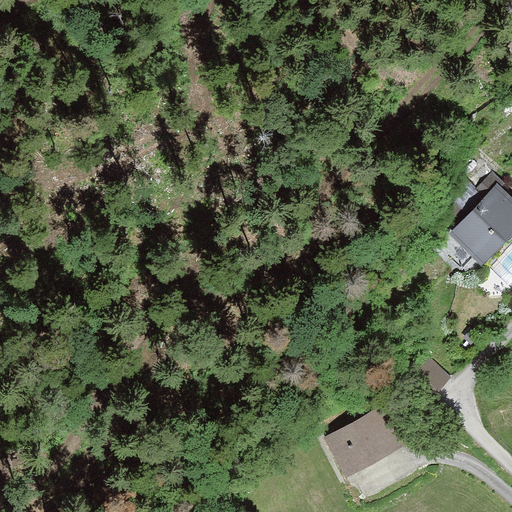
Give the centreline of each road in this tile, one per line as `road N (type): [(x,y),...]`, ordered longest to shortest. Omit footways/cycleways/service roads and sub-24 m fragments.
road 1 (track): [(0,485),(149,343),(283,251),(499,0)]
road 2 (residential): [(511,465),(481,437),(467,397),(473,373),(511,330)]
